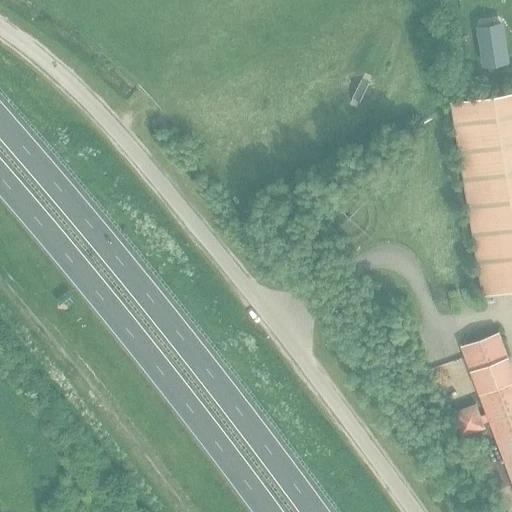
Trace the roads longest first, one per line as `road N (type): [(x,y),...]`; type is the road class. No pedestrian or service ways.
road 1 (unclassified): [(421,511),(184,204),(37,55),(0,29)]
road 2 (trunk): [(317,511),(189,343),(0,124)]
road 3 (trunk): [(0,179),(268,511)]
